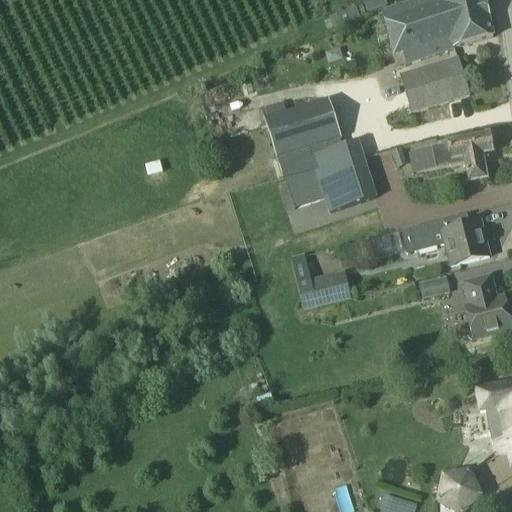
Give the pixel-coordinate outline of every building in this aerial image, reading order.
[(484,0),(425,0),(394,10),(382,14),(393,63),(405,59),(407,66),(453,51),(494,39),(484,0)] [(335,32),(360,23),(360,20),(365,19),(359,1),(353,3),(356,11),(331,20),(335,32)] [(457,59),(400,77),(412,116),(423,112),(425,111),(465,99),(469,97),(457,59)] [(326,98),(262,117),(277,166),(279,166),(327,151),(340,147),(326,98)] [(487,155),(492,154),(488,137),(448,144),(448,146),(431,149),(436,171),(465,165),(469,185),(486,181),(483,164),(488,163),(487,155)] [(363,161),(362,158),(333,168),(332,165),(327,151),(279,166),(284,181),(316,173),(363,161)] [(410,155),(414,175),(436,171),(432,151),(410,155)] [(363,161),(316,173),(330,215),(375,201),(363,161)] [(408,232),(401,233),(405,251),(406,253),(413,251),(414,254),(414,255),(444,247),(449,268),(459,266),(488,258),(484,241),(479,223),(465,227),(464,223),(456,224),(455,219),(408,232)] [(298,287),(297,287),(303,312),(305,312),(350,301),(344,276),(298,287)] [(472,341),(511,330),(503,299),(495,301),(489,278),(462,285),(468,308),(464,309),(472,341)] [(446,280),(418,287),(421,302),(449,295),(446,280)] [(511,385),(475,392),(479,413),(487,412),(494,455),(511,451),(511,385)] [(470,511),(483,500),(470,473),(443,478),(436,506),(442,510),(442,511),(470,511)]
